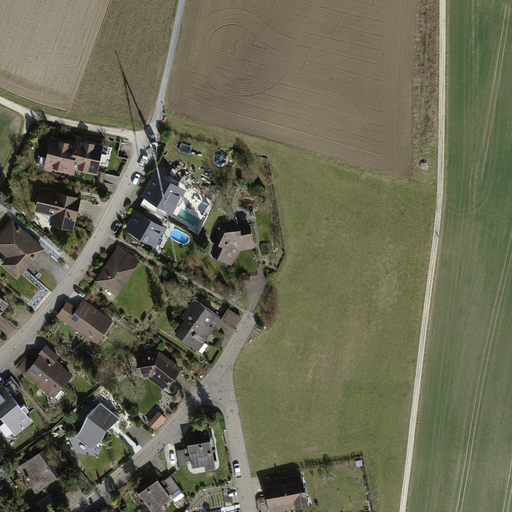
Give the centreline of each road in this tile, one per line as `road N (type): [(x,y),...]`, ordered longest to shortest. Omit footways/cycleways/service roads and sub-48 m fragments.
road 1 (track): [(442,0),(438,212),(402,511)]
road 2 (residential): [(0,361),(111,231),(153,138)]
road 3 (track): [(31,113),(153,138),(181,0)]
road 4 (residential): [(223,372),(172,429),(76,511)]
road 5 (residential): [(251,511),(223,372)]
